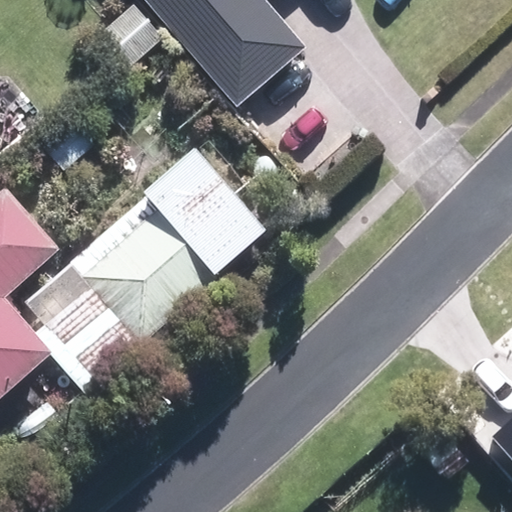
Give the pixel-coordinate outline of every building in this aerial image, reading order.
[(147,0),(245,114),(314,56),(272,6),(279,0),(147,0)] [(131,81),(172,46),(143,11),(102,46),(131,81)] [(51,156),(70,178),(100,151),(81,130),(51,156)] [(279,243),(209,162),(80,272),(99,295),(43,343),(16,311),(72,263),(21,203),(0,220),(0,418),(62,365),(98,407),(175,341),(172,336),(279,243)] [(454,487),(478,469),(451,434),(427,454),(454,487)]
